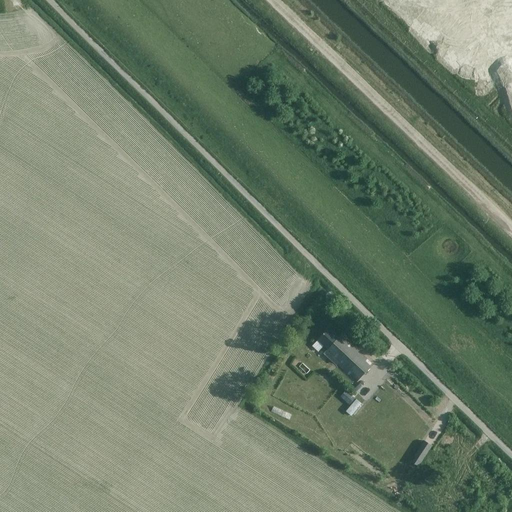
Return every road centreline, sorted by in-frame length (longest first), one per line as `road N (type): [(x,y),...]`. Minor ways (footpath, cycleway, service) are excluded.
road 1 (unclassified): [(511,453),(49,0)]
road 2 (track): [(272,0),(511,229)]
